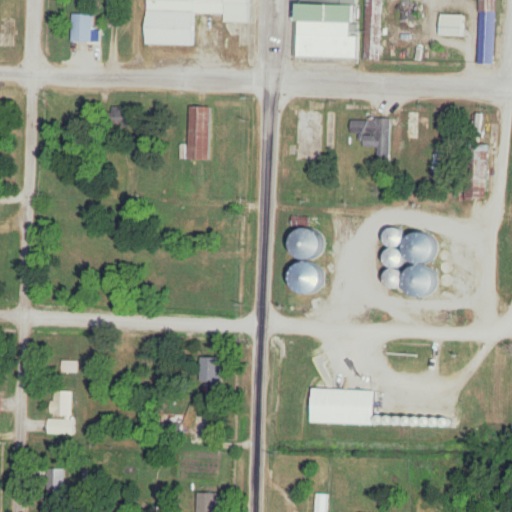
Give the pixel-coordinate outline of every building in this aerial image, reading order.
[(147,0),(146,46),(194,47),(194,15),(225,15),(225,0),(147,0)] [(225,0),(225,15),(225,24),(251,24),(252,0),(225,0)] [(298,0),(296,58),(357,61),(357,0),(298,0)] [(363,61),(364,0),(495,0),(495,64),(478,63),(478,0),(381,0),(381,61),(363,61)] [(417,22),(417,7),(402,7),(402,22),(417,22)] [(73,44),(94,44),(94,16),(73,16),(73,44)] [(467,16),(443,16),(443,38),(467,38),(467,16)] [(213,107),(191,107),(191,160),(213,160),(213,107)] [(132,128),(132,109),(114,109),(114,128),(132,128)] [(391,120),(352,120),(352,135),(363,134),(363,148),(378,148),(378,164),(391,164),(391,120)] [(340,225),(317,225),(317,237),(293,236),(292,265),(339,266),(340,225)] [(400,272),(396,281),(402,283),(405,274),(400,272)] [(202,387),(223,387),(224,358),(202,358),(202,387)] [(122,371),(142,371),(142,359),(122,359),(122,371)] [(380,390),(316,389),(315,424),(379,425),(380,390)] [(73,417),(73,392),(53,392),(53,417),(73,417)] [(76,435),(76,419),(50,419),(50,435),(76,435)] [(48,494),(67,494),(67,469),(48,469),(48,494)] [(219,511),(220,493),(198,493),(197,511),(219,511)] [(327,511),(329,495),(308,494),(306,511),(327,511)] [(48,511),(65,511),(66,498),(48,498),(48,511)]
